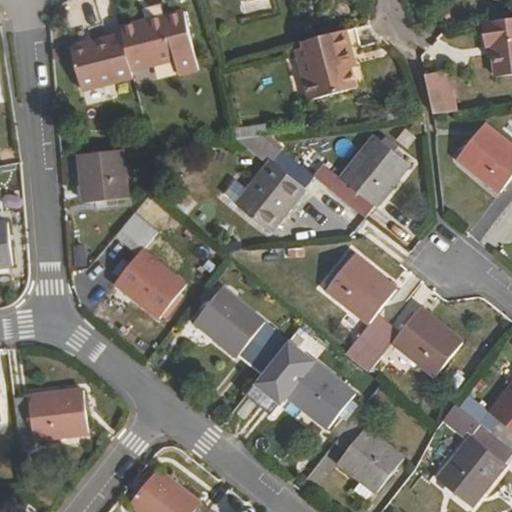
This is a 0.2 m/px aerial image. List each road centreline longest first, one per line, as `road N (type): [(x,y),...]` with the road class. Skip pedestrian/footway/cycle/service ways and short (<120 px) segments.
road 1 (residential): [(54,322),(19,0)]
road 2 (residential): [(161,405),(291,511)]
road 3 (residential): [(161,405),(74,511)]
road 4 (residential): [(54,322),(161,405)]
